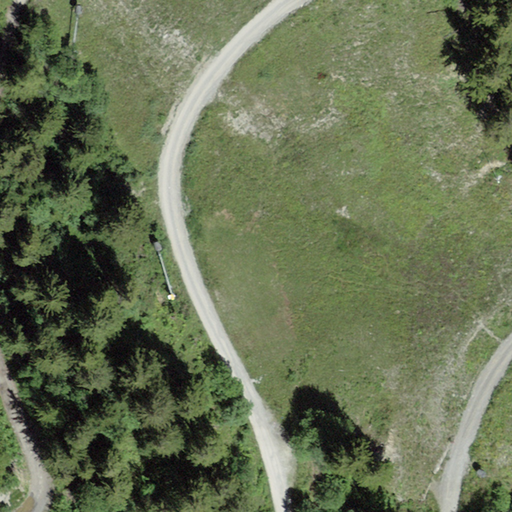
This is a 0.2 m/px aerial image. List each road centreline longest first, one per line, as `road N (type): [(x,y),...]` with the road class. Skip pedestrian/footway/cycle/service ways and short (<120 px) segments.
road 1 (track): [(282,511),(282,464),(272,436),(199,308),(179,210),(179,158),(210,96),(265,39),(320,0)]
road 2 (track): [(453,502),(424,472),(445,380),(478,329),(511,297)]
road 3 (track): [(57,511),(65,497),(57,459),(0,332)]
road 4 (track): [(511,345),(479,379),(452,472),(453,511)]
